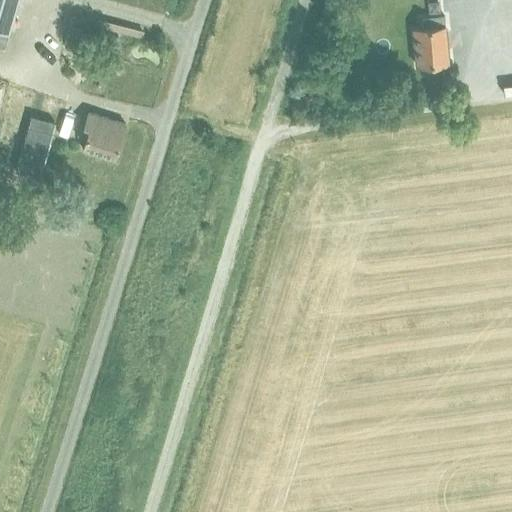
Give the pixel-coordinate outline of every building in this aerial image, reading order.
[(0,0),(0,45),(4,47),(9,31),(8,31),(16,0),(0,0)] [(413,29),(417,66),(446,63),(441,14),(420,16),(421,28),(413,29)] [(6,53),(4,72),(13,73),(16,54),(6,53)] [(83,149),(114,159),(125,123),(88,111),(84,125),(81,124),(78,135),(86,138),(83,149)] [(31,115),(16,171),(39,177),(55,121),(31,115)]
